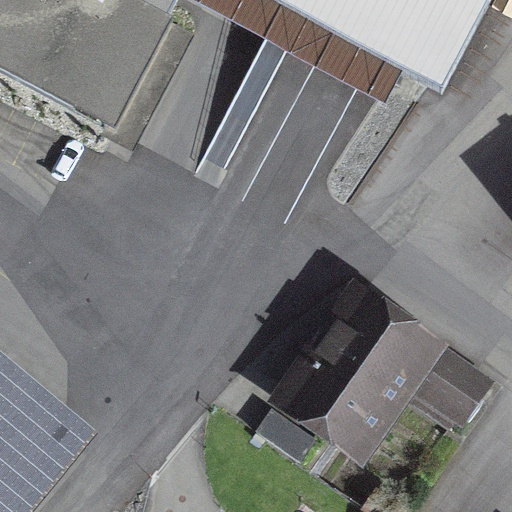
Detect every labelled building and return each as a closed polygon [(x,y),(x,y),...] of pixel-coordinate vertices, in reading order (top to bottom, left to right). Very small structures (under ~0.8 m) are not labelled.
[(0,0),(0,72),(114,133),(170,29),(165,27),(179,0),(264,0),(441,93),(490,0),(0,0)] [(355,304),(289,399),(360,449),(409,378),(421,387),(410,403),(448,428),(459,413),(463,416),(482,389),(355,304)] [(0,495),(58,424),(0,375),(0,495)] [(271,410),(256,432),(300,463),(315,441),(271,410)] [(378,494),(367,511),(368,511),(403,511),(378,494)]
